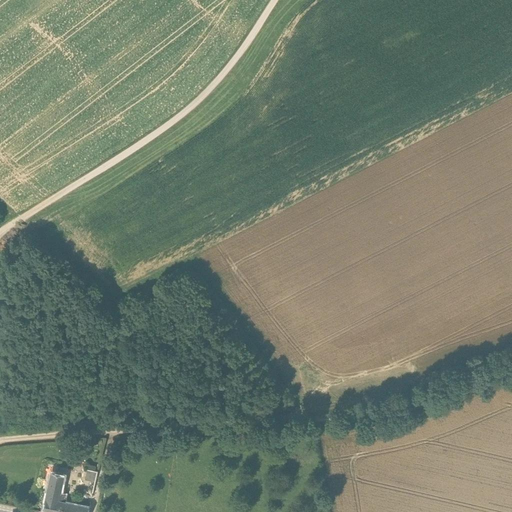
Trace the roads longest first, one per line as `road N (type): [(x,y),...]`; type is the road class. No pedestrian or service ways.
road 1 (track): [(0,441),(347,418),(511,366)]
road 2 (track): [(274,0),(195,102),(0,234)]
